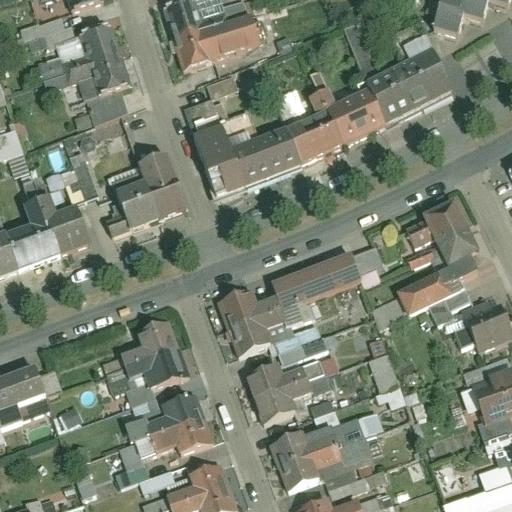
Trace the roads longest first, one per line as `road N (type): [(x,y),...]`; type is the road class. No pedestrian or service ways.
road 1 (residential): [(222,275),(472,168)]
road 2 (residential): [(455,129),(209,238)]
road 3 (residential): [(209,238),(131,0)]
road 4 (residential): [(268,511),(188,288)]
road 5 (residential): [(209,238),(0,315)]
road 6 (residential): [(0,357),(188,288)]
